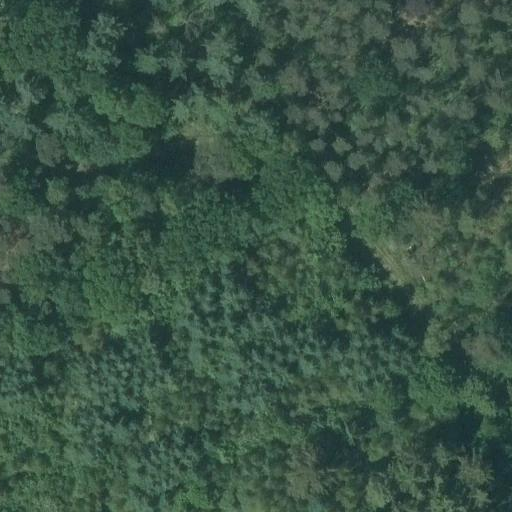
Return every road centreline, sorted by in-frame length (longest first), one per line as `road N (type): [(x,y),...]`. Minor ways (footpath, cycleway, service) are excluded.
road 1 (track): [(511,436),(277,147)]
road 2 (track): [(277,147),(212,173),(0,108)]
road 3 (track): [(277,147),(482,0)]
